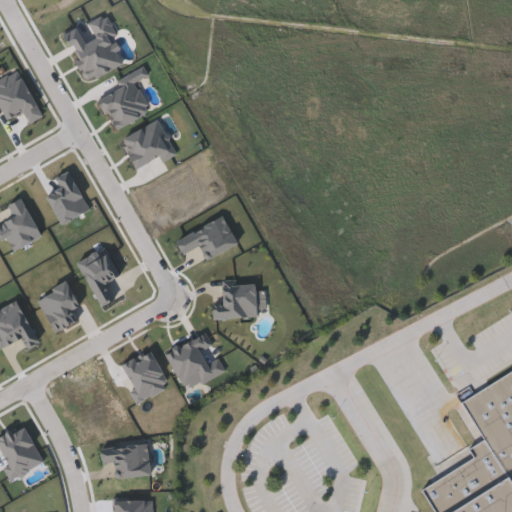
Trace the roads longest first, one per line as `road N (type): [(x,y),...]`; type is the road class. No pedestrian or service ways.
road 1 (residential): [(6,0),(174,297)]
road 2 (residential): [(174,297),(0,403)]
road 3 (residential): [(34,384),(76,475),(84,511)]
